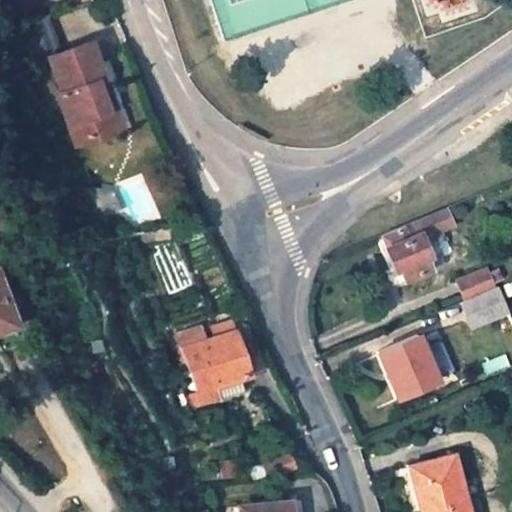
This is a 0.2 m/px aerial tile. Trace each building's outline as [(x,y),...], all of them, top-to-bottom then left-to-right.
[(89,40),(48,54),(61,90),(56,92),(71,133),(83,130),(86,140),(114,129),(96,78),(102,75),(89,40)] [(102,75),(96,78),(114,129),(121,127),(102,75)] [(86,140),(83,130),(71,133),(75,144),(86,140)] [(418,230),(453,216),(449,205),(379,234),(394,270),(398,268),(403,280),(429,269),(424,257),(428,255),(418,230)] [(464,299),(492,287),(484,268),(456,279),(464,299)] [(0,329),(15,324),(0,284),(0,329)] [(504,304),(500,293),(496,285),(492,287),(464,299),(459,301),(470,326),(507,311),(504,304)] [(500,293),(504,304),(511,300),(511,290),(511,288),(500,293)] [(181,348),(204,339),(199,324),(175,332),(181,348)] [(231,330),(204,339),(181,348),(202,405),(217,400),(213,387),(247,375),(231,330)] [(378,357),(395,398),(435,381),(415,335),(376,352),(378,357)] [(463,500),(451,454),(408,465),(420,511),(463,500)] [(289,511),(288,500),(238,506),(239,511),(289,511)] [(466,511),(463,500),(420,511),(466,511)]
